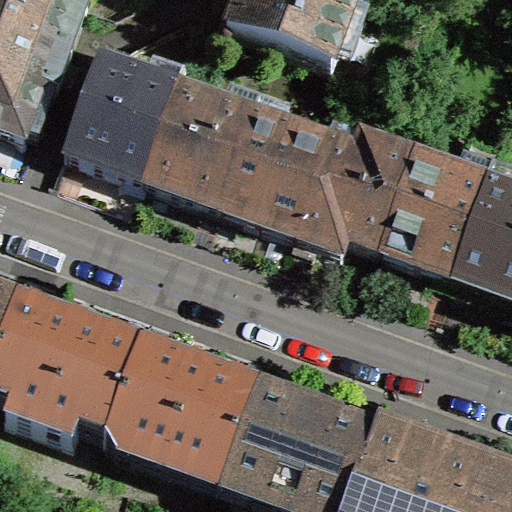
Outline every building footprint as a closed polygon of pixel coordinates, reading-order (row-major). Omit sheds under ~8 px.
[(0,0),(0,142),(26,152),(27,147),(25,146),(43,98),(55,102),(72,54),(60,50),(74,10),(75,10),(79,0),(0,0)] [(353,19),(358,6),(341,0),(241,0),(227,39),(280,57),(332,76),(337,63),(353,19)] [(511,204),(488,196),(501,162),(470,151),(458,185),(363,151),(358,165),(107,75),(101,75),(67,168),(95,177),(170,204),(247,232),(315,256),(341,266),(346,252),(396,269),(478,299),(511,311),(511,204)] [(0,354),(17,308),(0,302),(0,354)] [(141,353),(17,308),(0,354),(0,396),(15,402),(5,430),(73,455),(83,427),(111,437),(141,353)] [(259,395),(141,353),(111,437),(107,449),(224,491),(259,395)] [(259,395),(224,491),(282,511),(349,511),(376,438),(259,395)] [(494,511),(504,484),(376,438),(349,511),(494,511)] [(511,511),(511,487),(504,484),(494,511),(511,511)]
